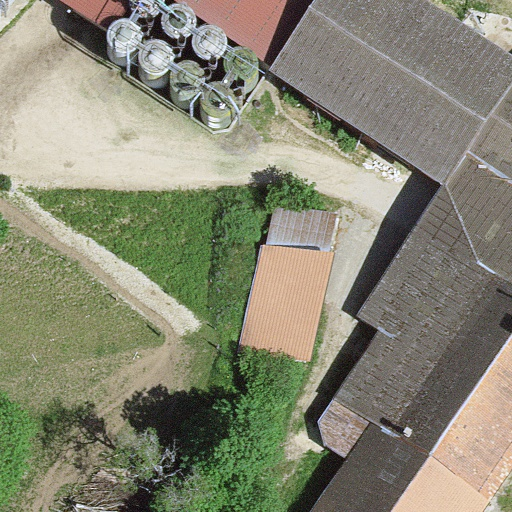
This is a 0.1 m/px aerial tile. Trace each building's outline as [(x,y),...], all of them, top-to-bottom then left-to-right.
[(23,0),(227,131),(259,86),(320,0),(23,0)] [(511,90),(511,67),(410,0),(320,0),(259,86),(444,204),(452,191),(511,90)] [(511,90),(452,191),(511,228),(511,90)] [(511,228),(452,191),(444,204),(431,213),(358,320),(380,334),(329,406),(368,431),(487,511),(490,511),(511,480),(511,228)] [(487,511),(368,431),(313,511),(487,511)]
